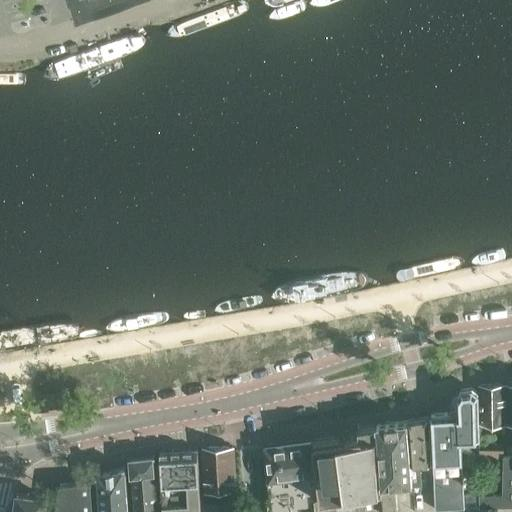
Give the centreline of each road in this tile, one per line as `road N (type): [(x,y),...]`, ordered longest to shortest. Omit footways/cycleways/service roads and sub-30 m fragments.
road 1 (secondary): [(0,448),(240,403),(511,332)]
road 2 (unclassified): [(0,49),(163,0)]
